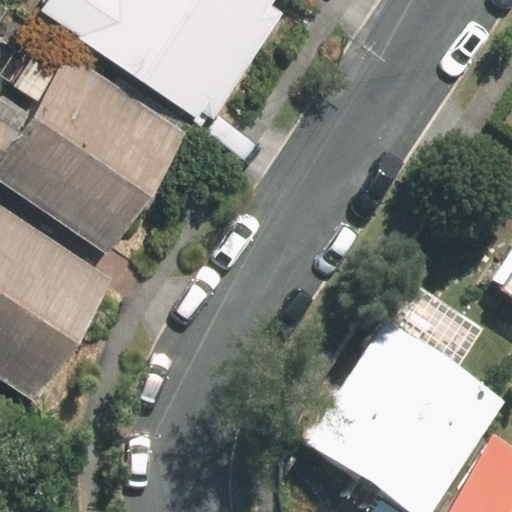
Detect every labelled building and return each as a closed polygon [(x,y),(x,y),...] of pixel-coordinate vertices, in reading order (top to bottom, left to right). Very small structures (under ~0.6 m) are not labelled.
[(285,0),(64,0),(215,103),(285,0)] [(197,115),(69,25),(50,52),(30,38),(3,76),(0,74),(0,162),(109,239),(197,115)] [(511,164),(495,189),(511,200),(511,164)] [(115,268),(0,189),(0,360),(36,385),(115,268)] [(511,326),(511,251),(476,300),(511,326)] [(450,356),(397,319),(379,344),(367,335),(279,463),(346,509),(343,511),(406,511),(475,414),(431,383),(450,356)] [(511,511),(511,466),(473,440),(425,511),(511,511)]
